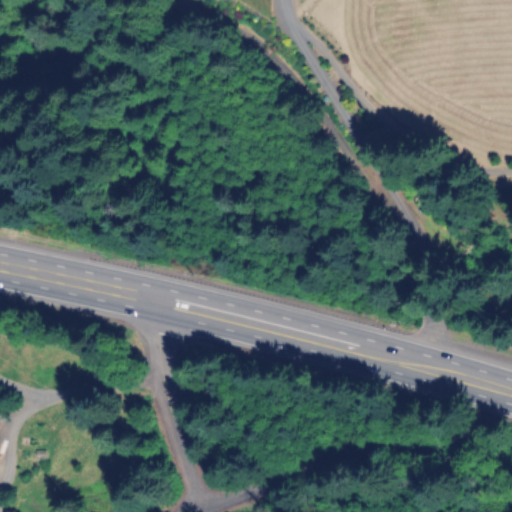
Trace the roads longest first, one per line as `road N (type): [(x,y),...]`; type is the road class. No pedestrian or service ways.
road 1 (trunk): [(511,387),(0,263)]
road 2 (residential): [(161,299),(148,330),(186,501),(169,511)]
